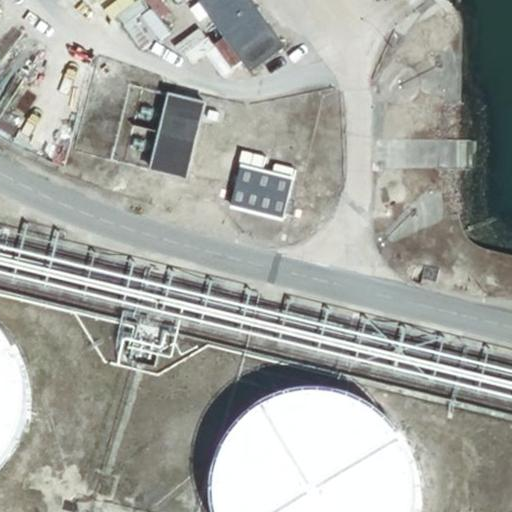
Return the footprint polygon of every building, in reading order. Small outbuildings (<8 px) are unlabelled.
[(250,0),(210,0),(203,5),(255,75),(288,50),(250,0)] [(209,109),(172,100),(153,177),(190,186),(209,109)] [(277,167),(274,180),(295,185),(298,173),(277,167)] [(274,180),(244,173),(235,210),(286,223),(295,185),(274,180)] [(0,467),(17,447),(26,428),(30,409),(31,389),(25,361),(11,335),(0,323),(0,467)] [(281,404),(263,416),(243,437),(233,454),(226,481),(225,502),(226,511),(423,511),(425,496),(422,468),(415,450),(398,426),(384,413),(367,403),(339,395),(319,394),(301,397),(281,404)]
